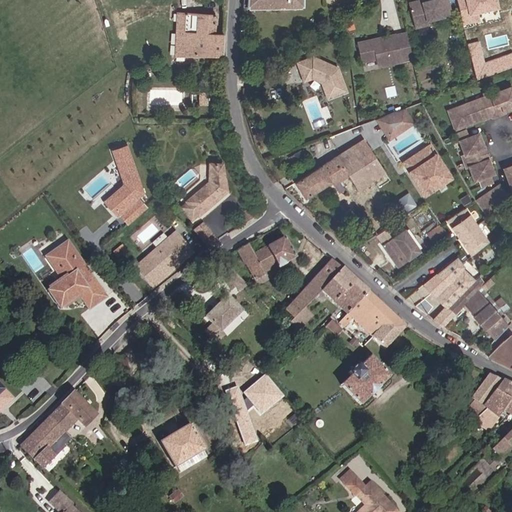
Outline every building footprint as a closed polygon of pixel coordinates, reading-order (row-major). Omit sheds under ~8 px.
[(243,0),(243,9),(303,8),(303,0),(243,0)] [(436,0),(435,0),(424,0),(406,5),(408,11),(420,8),(420,5),(436,0)] [(420,8),(408,11),(412,30),(426,27),(426,23),(449,17),(444,0),(435,0),(436,0),(420,5),(420,8)] [(499,9),(497,0),(457,0),(462,18),(478,14),(499,9)] [(222,57),(225,10),(223,9),(215,9),(214,16),(186,14),(185,58),(222,57)] [(480,22),(478,14),(462,18),(464,26),(480,22)] [(412,60),(406,33),(397,36),(396,35),(386,37),(386,40),(376,42),(376,39),(359,43),(363,62),(378,59),(380,67),(402,62),(412,60)] [(480,40),(468,43),(477,79),(511,70),(511,53),(485,60),(480,40)] [(346,93),(337,69),(313,59),(297,64),(300,72),(303,71),(307,82),(312,80),(321,84),(328,100),(346,93)] [(491,92),(497,105),(503,103),(507,112),(511,109),(511,87),(499,92),(498,89),(491,92)] [(497,105),(491,92),(484,94),(485,97),(450,110),(457,130),(493,116),(490,107),(497,105)] [(503,103),(497,105),(501,117),(508,114),(507,112),(503,103)] [(490,107),(493,116),(494,119),(501,117),(497,105),(490,107)] [(391,133),(394,137),(412,125),(403,110),(376,121),(385,136),(391,133)] [(460,156),(463,162),(487,154),(484,148),(482,149),(477,136),(467,139),(465,133),(456,135),(463,155),(460,156)] [(358,164),(372,155),(370,152),(363,141),(349,149),(358,164)] [(450,179),(429,146),(403,163),(423,196),(450,179)] [(149,207),(141,198),(146,193),(124,148),(111,154),(128,190),(121,196),(119,193),(109,201),(128,224),(149,207)] [(378,164),(385,160),(377,148),(370,152),(372,155),(378,164)] [(349,149),(336,158),(348,176),(358,191),(378,178),(385,173),(384,172),(387,170),(385,168),(382,170),(378,164),(372,155),(358,164),(349,149)] [(301,160),(299,153),(292,156),(294,163),(301,160)] [(487,154),(463,162),(465,169),(468,168),(473,181),(476,181),(478,187),(491,182),(489,175),(491,174),(486,160),(489,159),(487,154)] [(348,176),(336,158),(295,183),(305,199),(330,183),(332,186),(339,182),(348,176)] [(388,166),(385,160),(378,164),(382,170),(385,168),(388,166)] [(201,216),(218,202),(216,200),(219,197),(222,198),(229,192),(225,165),(211,165),(211,186),(190,203),(192,205),(186,210),(194,219),(200,215),(201,216)] [(511,168),(503,171),(511,190),(511,189),(511,168)] [(510,205),(500,187),(474,201),(483,219),(510,205)] [(407,194),(398,200),(405,211),(414,206),(407,194)] [(488,244),(464,210),(454,216),(446,222),(456,237),(459,235),(463,240),(460,242),(471,257),(480,251),(488,244)] [(210,235),(202,224),(195,230),(203,240),(210,235)] [(445,234),(439,226),(427,234),(433,243),(445,234)] [(397,268),(419,253),(403,230),(393,238),(386,229),(375,237),(382,246),(381,246),(397,268)] [(152,289),(194,252),(176,231),(134,268),(152,289)] [(215,241),(210,235),(203,240),(207,246),(215,241)] [(253,255),(248,245),(237,252),(255,281),(265,275),(263,272),(277,265),(278,267),(295,258),(283,238),(253,255)] [(53,255),(69,245),(84,266),(86,264),(70,240),(49,254),(58,267),(60,265),(53,255)] [(108,295),(87,264),(86,264),(84,266),(69,245),(53,255),(60,265),(63,263),(70,273),(49,287),(61,305),(81,291),(79,289),(84,285),(96,303),(108,295)] [(446,308),(473,282),(472,281),(461,271),(464,268),(461,265),(455,258),(443,269),(436,274),(448,285),(436,298),(446,308)] [(341,269),(332,261),(285,311),(294,320),(313,299),(320,291),(341,269)] [(320,291),(347,315),(368,293),(341,269),(320,291)] [(473,280),(481,287),(483,285),(477,277),(473,280)] [(484,330),(485,329),(499,317),(500,316),(503,313),(498,307),(494,311),(480,295),(484,291),(481,287),(473,280),(472,281),(473,282),(446,308),(453,316),(463,305),(470,313),(470,314),(484,330)] [(216,329),(238,308),(223,292),(201,314),(209,322),(202,329),(212,339),(219,332),(216,329)] [(372,315),(381,305),(368,293),(347,315),(339,323),(344,328),(352,320),(362,329),(372,315)] [(313,299),(294,320),(291,323),(309,340),(313,336),(303,326),(321,306),(313,299)] [(372,339),(386,325),(394,317),(381,305),(372,315),(362,329),(372,339)] [(442,328),(453,316),(446,308),(433,322),(442,328)] [(499,317),(485,329),(495,341),(507,326),(508,325),(500,316),(499,317)] [(386,325),(398,336),(405,327),(394,317),(386,325)] [(336,337),(342,331),(331,321),(326,327),(336,337)] [(385,350),(398,336),(386,325),(372,339),(385,350)] [(52,336),(46,330),(40,336),(38,334),(35,337),(37,339),(43,345),(52,336)] [(511,336),(511,335),(498,347),(488,358),(511,368),(511,336)] [(360,366),(357,364),(348,373),(351,376),(340,385),(343,388),(359,406),(389,377),(370,357),(360,366)] [(257,410),(280,392),(267,375),(244,394),(247,398),(242,402),(237,388),(226,392),(245,446),(256,442),(246,412),(254,406),(257,410)] [(478,404),(483,408),(502,381),(490,375),(472,400),(478,404)] [(487,411),(476,421),(474,422),(486,435),(506,413),(511,416),(511,385),(502,381),(483,408),(487,411)] [(0,387),(0,411),(12,400),(0,387)] [(262,415),(284,397),(280,392),(257,410),(262,415)] [(94,415),(73,394),(49,418),(20,447),(42,467),(59,451),(70,439),(63,432),(63,431),(58,427),(71,414),(76,419),(83,426),(94,415)] [(472,417),(483,408),(478,404),(468,413),(472,417)] [(487,411),(483,408),(472,417),(476,421),(487,411)] [(58,427),(63,431),(76,419),(71,414),(58,427)] [(174,469),(176,468),(203,452),(205,451),(190,425),(159,444),(174,469)] [(511,432),(492,451),(499,458),(511,446),(511,432)] [(206,458),(203,452),(176,468),(179,473),(206,458)] [(347,488),(358,477),(352,471),(341,481),(347,488)] [(367,488),(358,477),(347,488),(356,497),(357,497),(367,488)] [(396,511),(371,484),(367,488),(357,497),(367,507),(361,511),(396,511)] [(76,511),(70,506),(71,504),(58,492),(49,503),(58,511),(76,511)] [(173,503),(181,498),(176,492),(168,498),(173,503)]
